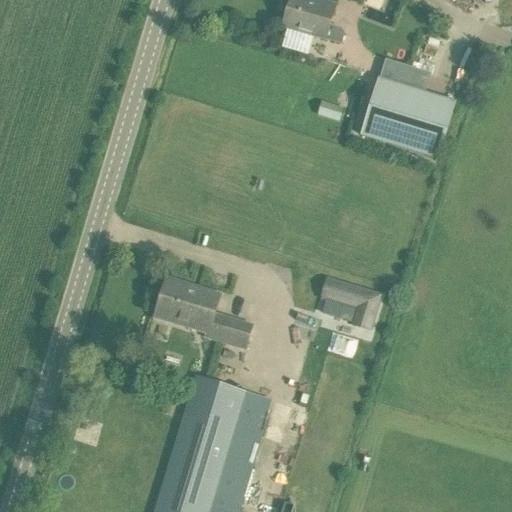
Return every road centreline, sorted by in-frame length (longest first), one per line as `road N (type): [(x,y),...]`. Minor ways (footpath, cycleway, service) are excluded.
road 1 (tertiary): [(7,511),(163,0)]
road 2 (unknown): [(94,225),(246,277),(267,306),(266,388)]
